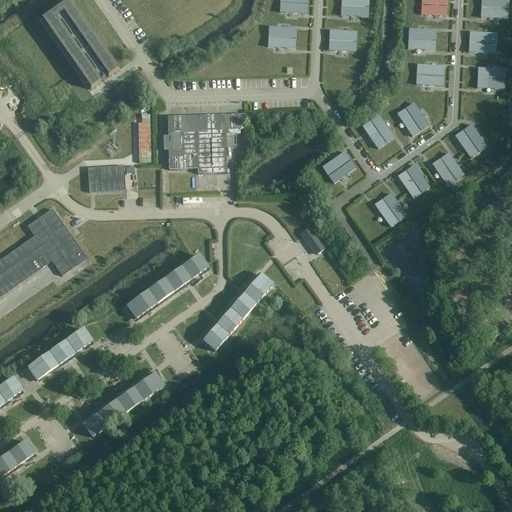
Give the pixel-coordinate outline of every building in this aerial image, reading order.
[(369,0),(341,0),(341,7),(369,8),(369,0)] [(509,0),(500,0),(481,0),(481,9),(509,11),(509,0)] [(91,90),(118,71),(70,2),(43,21),(91,90)] [(308,5),(280,4),(279,14),(307,16),(308,5)] [(447,8),(421,6),(420,16),(446,18),(447,8)] [(369,8),(341,7),(340,17),(368,19),(369,8)] [(509,11),(481,9),(480,19),(508,21),(509,11)] [(296,30),(269,28),(268,38),(296,40),(296,30)] [(437,32),(409,30),(408,40),(436,42),(437,32)] [(357,34),(329,32),(329,42),(357,44),(357,34)] [(497,35),(470,33),(469,43),(497,45),(497,35)] [(296,40),(268,38),(267,49),(295,50),(296,40)] [(436,42),(408,40),(408,50),(436,52),(436,42)] [(357,44),(329,42),(328,52),(356,54),(357,44)] [(497,45),(469,43),(468,54),(496,55),(497,45)] [(444,68),(417,66),(416,76),(444,78),(444,68)] [(505,71),(478,70),(477,80),(505,81),(505,71)] [(444,78),(416,76),(415,86),(443,88),(444,78)] [(505,81),(477,80),(476,90),(504,91),(505,81)] [(429,127),(413,104),(405,110),(421,133),(429,127)] [(421,133),(405,110),(397,116),(413,139),(421,133)] [(245,130),(244,116),(167,118),(168,137),(163,137),(163,152),(168,152),(169,171),(197,170),(198,175),(227,174),(226,136),(240,135),(240,131),(245,130)] [(395,139),(379,117),(370,122),(386,145),(395,139)] [(386,145),(370,122),(362,128),(378,151),(386,145)] [(487,149),(471,126),(463,132),(479,155),(487,149)] [(479,155),(463,132),(455,138),(471,160),(479,155)] [(328,178),(350,162),(345,153),(322,170),(328,178)] [(465,177),(449,154),(440,160),(456,183),(465,177)] [(456,183),(440,160),(432,166),(448,189),(456,183)] [(334,186),(356,170),(350,162),(328,178),(334,186)] [(125,192),(124,167),(87,169),(89,194),(125,192)] [(430,189),(414,167),(406,172),(422,195),(430,189)] [(422,195),(406,172),(398,178),(414,201),(422,195)] [(407,217),(391,195),(383,200),(399,223),(407,217)] [(399,223),(383,200),(374,206),(390,229),(399,223)] [(34,238),(0,261),(0,298),(51,263),(62,277),(87,260),(52,211),(27,228),(34,238)] [(323,251),(323,250),(318,243),(319,242),(315,237),(314,237),(309,230),(302,235),(316,255),(317,255),(318,256),(323,252),(323,251)] [(127,308),(132,316),(136,321),(208,270),(199,257),(127,308)] [(261,276),(203,342),(203,343),(215,353),(273,287),(261,276)] [(28,370),(37,382),(92,344),(83,331),(28,370)] [(155,375),(83,426),(92,439),(164,388),(159,380),(155,375)] [(0,389),(0,408),(22,393),(13,380),(0,389)] [(26,443),(0,461),(0,480),(35,456),(26,443)]
